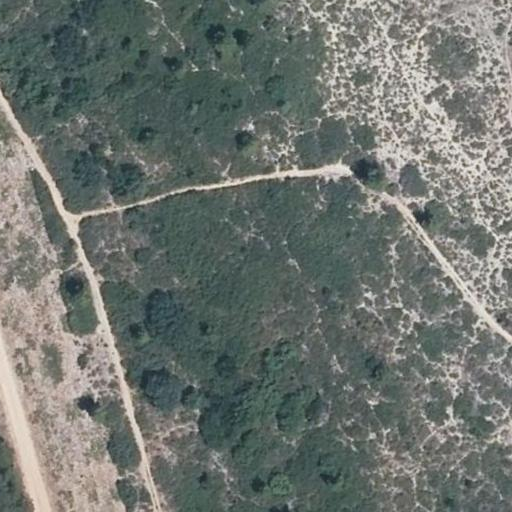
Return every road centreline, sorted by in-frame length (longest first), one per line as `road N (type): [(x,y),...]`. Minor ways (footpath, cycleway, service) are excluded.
road 1 (track): [(0,97),(74,238),(158,511)]
road 2 (track): [(45,511),(0,346)]
